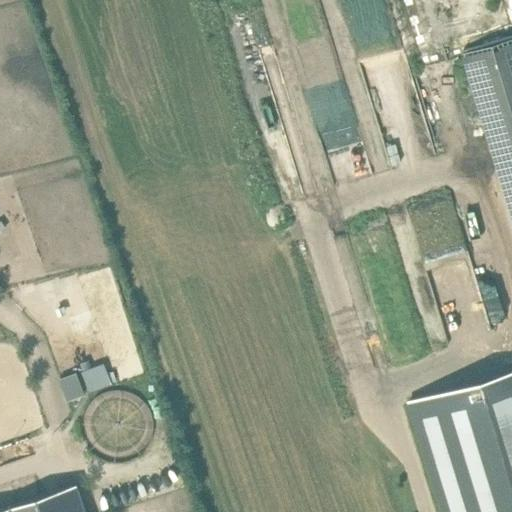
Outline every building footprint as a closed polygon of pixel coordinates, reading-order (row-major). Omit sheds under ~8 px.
[(394,95),(368,0),(346,0),(368,82),(378,80),(383,98),(394,95)] [(511,0),(406,0),(424,62),(511,34),(511,0)] [(511,213),(511,38),(474,47),(511,213)] [(63,378),(69,397),(113,382),(106,363),(63,378)] [(511,511),(511,368),(409,400),(443,511),(511,511)] [(86,511),(76,483),(0,508),(0,511),(86,511)]
